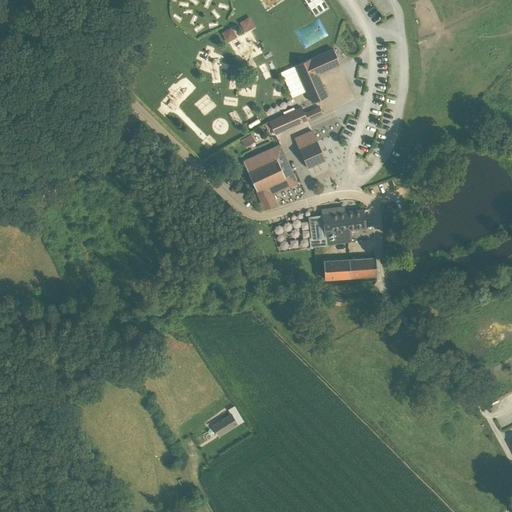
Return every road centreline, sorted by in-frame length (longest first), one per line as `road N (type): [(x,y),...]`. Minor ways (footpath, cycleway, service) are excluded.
road 1 (track): [(511,460),(459,377),(387,301),(376,216),(366,199),(334,196),(254,215),(141,112)]
road 2 (track): [(0,212),(81,173),(141,112)]
road 3 (track): [(141,112),(84,58),(0,14)]
